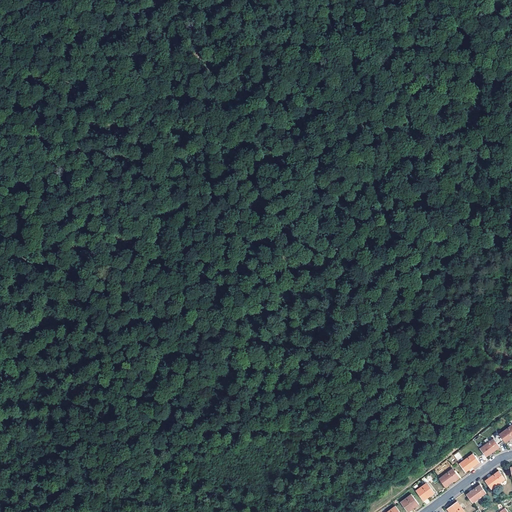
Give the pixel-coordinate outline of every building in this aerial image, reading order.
[(511,425),(499,435),(505,443),(511,437),(511,425)] [(493,439),(479,449),(486,457),(499,447),(495,441),(493,439)] [(454,455),(458,460),(462,457),(458,452),(454,455)] [(473,454),(459,464),(465,472),(479,462),(473,454)] [(453,469),(439,479),(445,487),(459,477),(457,475),(455,471),(453,469)] [(499,471),(485,481),(491,489),(505,479),(499,471)] [(415,491),(421,498),(425,496),(425,497),(426,498),(434,492),(427,482),(415,491)] [(480,485),(466,495),(472,503),(486,493),(480,485)] [(400,502),(406,510),(412,506),(413,507),(413,508),(418,504),(411,494),(400,502)] [(464,511),(457,501),(449,507),(452,511),(464,511)]
